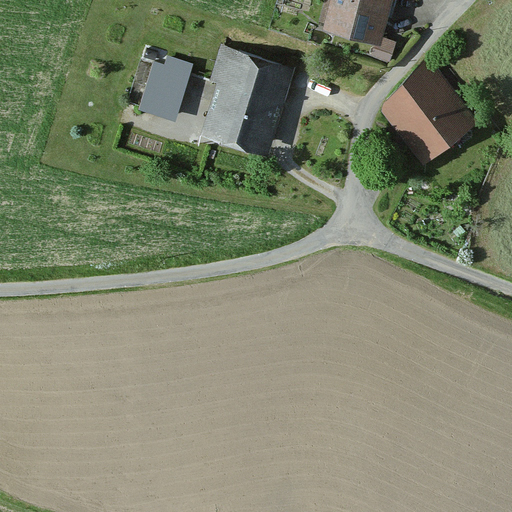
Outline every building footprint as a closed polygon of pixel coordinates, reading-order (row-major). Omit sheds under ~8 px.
[(388,0),(336,0),(336,2),(328,0),(325,0),(320,20),(372,35),(376,18),(383,20),(388,0)] [(389,59),(395,41),(377,35),(371,53),(389,59)] [(284,64),(223,45),(213,79),(227,83),(213,128),(260,142),(284,64)] [(142,106),(170,115),(186,63),(166,57),(164,66),(155,63),(142,106)] [(427,157),(443,145),(440,141),(465,121),(421,62),(387,98),(403,119),(400,122),(427,157)]
